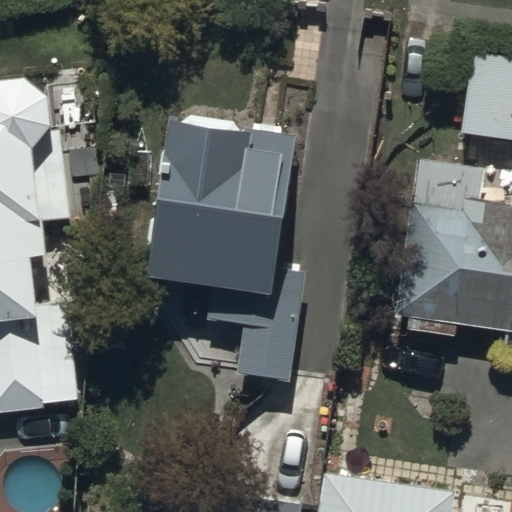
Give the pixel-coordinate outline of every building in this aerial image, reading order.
[(511,57),(470,52),(457,140),(511,147),(511,57)] [(0,267),(2,267),(4,292),(76,285),(66,178),(55,179),(47,101),(0,105),(0,267)] [(165,115),(143,277),(205,285),(201,313),(240,319),(234,369),(286,376),(301,267),(272,263),(291,127),(244,121),(244,126),(165,115)] [(511,206),(478,202),(483,169),(415,160),(394,315),(406,317),(404,329),(452,336),(454,325),(506,332),(504,346),(511,346),(511,206)] [(0,348),(0,438),(25,440),(23,474),(0,472),(0,503),(28,505),(30,474),(75,477),(84,354),(0,348)] [(368,348),(362,383),(464,399),(470,365),(368,348)] [(451,511),(454,495),(320,475),(314,511),(451,511)] [(298,511),(299,507),(173,488),(169,511),(298,511)]
